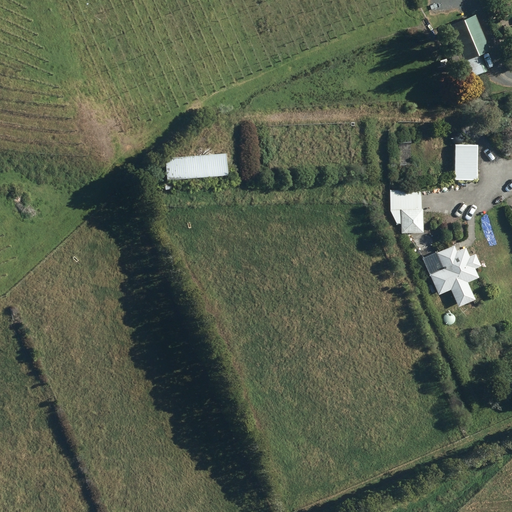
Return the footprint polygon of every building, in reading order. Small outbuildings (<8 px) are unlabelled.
[(449,25),(470,77),(486,71),(480,53),(487,51),(473,15),(449,25)] [(411,170),(412,140),(399,140),(398,169),(411,170)] [(474,180),(476,145),(454,144),(451,179),(474,180)] [(224,154),(163,157),(164,178),(225,175),(224,154)] [(389,212),(396,223),(400,223),(400,233),(419,233),(420,191),(389,190),(389,212)] [(461,240),(419,259),(436,296),(449,290),(457,308),(475,300),(467,282),(478,277),(475,270),(480,268),(473,252),(468,255),(461,240)]
